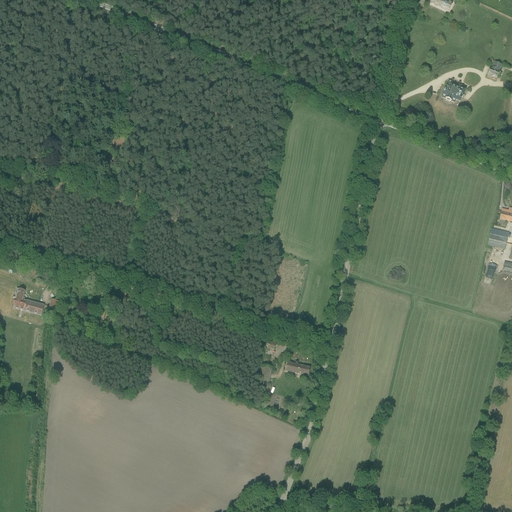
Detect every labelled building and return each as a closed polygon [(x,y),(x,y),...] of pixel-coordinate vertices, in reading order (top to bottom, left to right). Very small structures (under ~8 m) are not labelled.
[(453,5),(440,0),(431,0),(430,4),(450,12),(453,5)] [(491,69),(488,68),(486,75),(496,79),(497,76),(500,77),(502,73),(499,72),(502,66),(494,62),(491,69)] [(451,83),(447,81),(440,98),(451,103),(452,100),(460,103),(465,91),(460,89),(461,87),(457,85),(456,88),(450,85),(451,83)] [(501,210),(498,219),(511,222),(511,208),(508,208),(507,211),(501,210)] [(509,233),(491,229),(487,247),(505,251),(509,233)] [(511,276),(511,264),(504,263),(501,274),(511,276)] [(19,288),(14,308),(42,315),(44,306),(24,301),(27,289),(19,288)] [(57,300),(50,299),(49,309),(55,310),(57,300)] [(106,312),(99,310),(97,322),(103,323),(106,312)] [(310,368),(288,363),(286,372),(308,377),(310,368)] [(272,368),(261,366),(257,384),(268,386),(272,368)]
